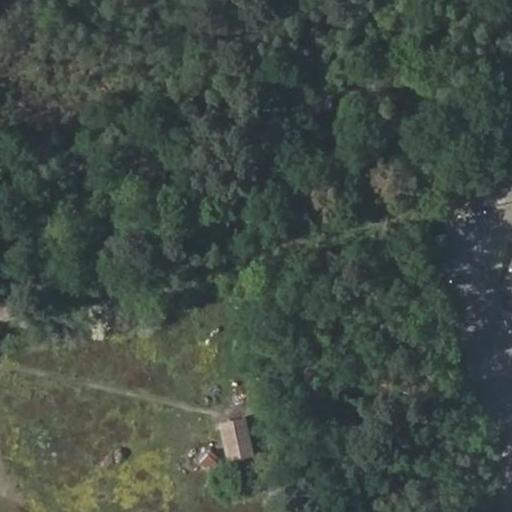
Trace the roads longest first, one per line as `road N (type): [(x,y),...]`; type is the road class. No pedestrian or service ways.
road 1 (residential): [(511,178),(0,314)]
road 2 (unknown): [(436,198),(511,466)]
